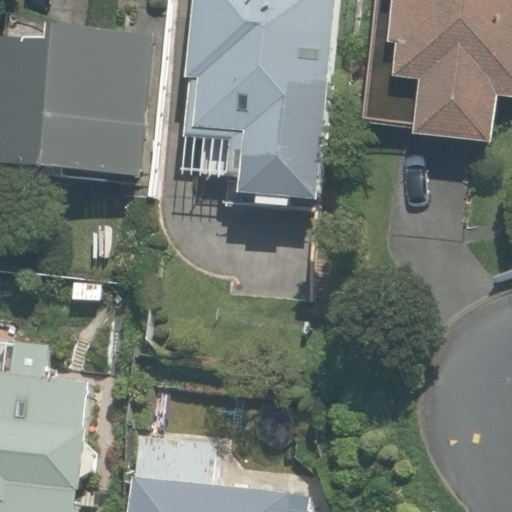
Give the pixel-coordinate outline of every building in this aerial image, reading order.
[(259,198),(337,205),(357,0),(212,0),(199,131),(265,137),(259,198)] [(511,0),(402,0),(396,76),(427,78),(422,148),(498,154),(503,93),(511,94),(511,0)] [(61,49),(0,43),(0,167),(138,180),(151,36),(63,28),(61,49)] [(0,511),(84,511),(105,385),(0,368),(0,501),(2,501),(0,511)] [(139,483),(135,511),(283,511),(285,496),(139,483)]
